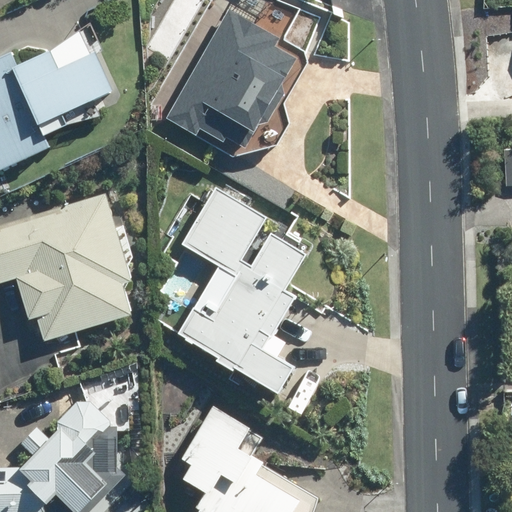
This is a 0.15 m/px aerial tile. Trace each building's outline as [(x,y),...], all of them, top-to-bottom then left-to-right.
[(201,0),(175,0),(148,47),(170,60),(204,2),(201,0)] [(236,132),(255,142),(303,53),(281,42),(286,33),(235,5),(174,115),(204,131),(208,123),(233,136),(236,132)] [(126,80),(108,42),(70,59),(62,42),(26,58),(21,45),(0,55),(0,161),(2,166),(61,138),(50,117),(126,80)] [(511,187),(511,152),(502,153),(504,188),(511,187)] [(261,260),(250,254),(274,213),(224,186),(191,241),(241,270),(217,313),(200,303),(186,328),(291,384),(305,359),(275,343),(304,290),(296,285),(317,246),(280,227),(261,260)] [(110,190),(0,223),(0,281),(23,275),(36,316),(43,313),(50,335),(139,308),(132,279),(136,277),(110,190)] [(84,399),(63,420),(66,422),(25,464),(0,464),(0,511),(57,511),(70,500),(75,505),(107,471),(103,467),(109,460),(99,451),(118,430),(115,418),(96,399),(84,399)] [(201,458),(192,472),(213,485),(202,503),(207,506),(203,511),(318,511),(320,507),(323,496),(258,461),(265,449),(250,440),(259,424),(221,402),(191,452),(201,458)]
